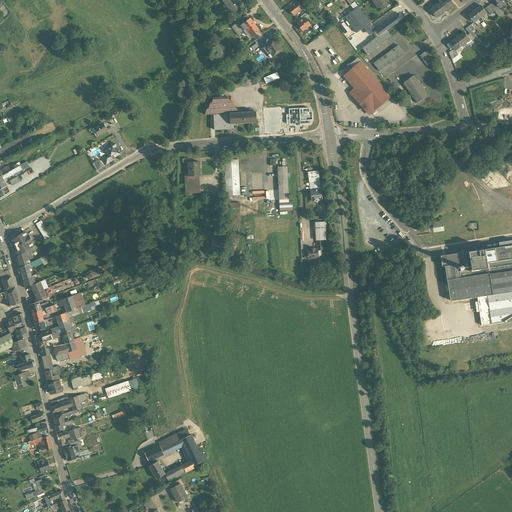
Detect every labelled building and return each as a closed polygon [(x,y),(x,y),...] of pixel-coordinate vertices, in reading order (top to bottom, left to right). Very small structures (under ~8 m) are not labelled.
[(242,8),(235,0),(221,0),(225,5),(227,4),(234,14),(242,8)] [(373,0),(372,1),(375,5),(377,4),(381,10),(380,10),(380,11),(389,4),(386,0),(373,0)] [(451,0),(445,0),(441,3),(447,10),(455,4),(451,0)] [(296,2),(293,5),(289,8),(290,10),(292,14),(293,14),(294,15),(302,9),(296,2)] [(503,13),(494,2),(490,5),(495,11),(499,16),(503,13)] [(434,8),(437,12),(434,14),(437,18),(447,10),(441,3),(434,8)] [(482,5),(475,10),(481,17),(486,13),(487,12),(482,5)] [(495,11),(490,5),(486,8),(490,14),(495,11)] [(373,27),(358,7),(344,17),(347,21),(349,24),(356,33),(364,27),(367,31),(373,27)] [(475,10),(469,15),(474,22),(481,17),(475,10)] [(398,13),(375,30),(379,35),(386,30),(387,30),(402,19),(398,13)] [(258,29),(250,18),(250,19),(244,23),(240,26),(244,30),(246,29),(252,38),(257,34),(255,31),(258,29)] [(304,19),(303,20),(302,21),(301,20),(299,22),(300,22),(297,24),(298,26),(301,30),(301,29),(302,31),(305,29),(306,30),(308,28),(307,28),(310,26),(308,24),(309,24),(306,20),(304,19)] [(346,26),(349,24),(347,21),(339,27),(345,35),(350,31),(346,26)] [(240,26),(237,23),(231,27),(238,36),(241,34),(240,33),(244,30),(240,26)] [(374,39),(362,48),(367,55),(391,37),(387,30),(386,30),(379,35),(374,39)] [(465,32),(458,38),(463,45),(463,46),(466,43),(466,42),(470,39),(468,36),(468,35),(467,34),(465,32)] [(458,38),(450,44),(455,51),(460,47),(463,45),(458,38)] [(275,41),(272,44),(270,42),(265,46),(265,47),(263,48),(268,55),(270,54),(273,57),(282,50),(275,41)] [(65,45),(54,51),(56,55),(67,50),(65,45)] [(398,46),(373,63),(378,71),(379,71),(403,53),(404,53),(398,45),(397,45),(398,46)] [(435,61),(429,51),(429,50),(421,56),(427,66),(436,61),(435,60),(435,61)] [(350,65),(353,68),(360,61),(357,58),(350,65)] [(391,97),(360,61),(353,68),(343,76),(354,89),(349,93),(354,98),(355,98),(357,100),(357,102),(366,112),(367,111),(369,113),(370,114),(374,111),(391,97)] [(467,68),(471,72),(479,66),(476,62),(467,68)] [(428,96),(414,76),(403,83),(418,104),(428,96)] [(228,97),(213,98),(212,103),(210,103),(208,109),(207,109),(205,115),(214,114),(214,130),(237,129),(237,124),(230,124),(229,113),(238,113),(235,107),(234,108),(232,102),(230,102),(228,97)] [(10,101),(1,104),(0,104),(0,112),(12,107),(10,101)] [(285,114),(286,125),(289,125),(295,125),(295,127),(312,126),(311,122),(312,122),(312,111),(309,111),(309,107),(287,108),(288,114),(285,114)] [(238,113),(229,113),(230,124),(237,124),(256,123),(256,112),(238,113)] [(99,125),(94,128),(97,132),(95,133),(97,137),(107,131),(102,122),(99,125)] [(112,143),(108,146),(107,145),(104,148),(106,151),(107,153),(101,158),(106,165),(113,160),(112,159),(120,154),(115,148),(116,147),(116,146),(115,144),(114,143),(112,143)] [(104,166),(99,159),(93,164),(97,171),(104,166)] [(238,160),(225,160),(227,196),(240,195),(238,160)] [(23,161),(10,169),(11,171),(20,166),(24,163),(23,161)] [(190,163),(188,163),(189,163),(190,167),(188,167),(189,172),(186,172),(186,177),(189,177),(199,176),(200,176),(199,162),(190,163)] [(9,166),(0,171),(0,176),(1,176),(3,175),(11,171),(10,169),(9,166)] [(3,175),(1,176),(3,179),(6,179),(19,172),(22,169),(20,166),(11,171),(3,175)] [(286,167),(282,167),(278,167),(279,200),(289,199),(287,167),(286,167)] [(318,171),(308,172),(309,182),(310,182),(319,181),(318,171)] [(189,177),(186,177),(185,177),(186,194),(193,193),(200,193),(199,176),(189,177)] [(319,181),(310,182),(311,191),(313,191),(314,190),(317,189),(321,192),(319,181)] [(317,189),(314,190),(313,191),(311,191),(311,192),(311,195),(309,197),(317,203),(318,201),(322,201),(321,192),(317,189)] [(289,202),(279,203),(280,211),(292,210),(292,202),(289,202)] [(51,236),(41,221),(36,224),(45,240),(51,236)] [(325,222),(315,223),(316,241),(317,241),(317,249),(317,250),(322,250),(322,240),(326,240),(325,222)] [(25,232),(12,240),(15,244),(14,245),(16,244),(17,247),(15,248),(17,247),(18,250),(16,252),(19,256),(29,250),(34,246),(32,243),(33,243),(28,235),(27,235),(25,232)] [(511,245),(511,246),(511,241),(500,243),(500,247),(487,249),(457,254),(441,256),(443,267),(446,266),(451,301),(478,297),(482,326),(506,322),(505,321),(511,316),(511,245)] [(420,251),(411,242),(413,244),(411,246),(415,249),(416,257),(422,256),(422,251),(420,251)] [(317,249),(307,249),(307,250),(308,259),(318,258),(317,250),(317,249)] [(19,256),(18,256),(21,268),(29,264),(30,263),(29,261),(33,258),(31,253),(29,250),(19,256)] [(30,263),(29,264),(31,268),(34,266),(35,267),(42,262),(40,258),(30,263)] [(29,264),(21,268),(24,280),(31,277),(28,270),(32,268),(31,268),(29,264)] [(101,265),(88,271),(92,279),(101,275),(99,270),(103,269),(101,265)] [(31,277),(24,280),(26,289),(31,286),(35,284),(32,276),(31,277)] [(8,278),(2,280),(6,291),(14,287),(11,277),(8,278)] [(35,284),(31,286),(35,294),(44,290),(40,282),(35,284)] [(18,299),(14,287),(6,291),(0,293),(0,298),(0,299),(5,298),(4,297),(8,295),(9,298),(10,298),(11,301),(7,302),(8,307),(19,303),(18,299)] [(44,290),(35,294),(39,302),(51,297),(50,294),(51,294),(50,291),(49,291),(48,288),(44,290)] [(80,293),(72,296),(76,309),(84,306),(80,293)] [(76,309),(72,296),(59,301),(60,303),(61,307),(65,306),(67,313),(69,312),(76,309)] [(48,302),(40,305),(39,302),(30,305),(32,313),(45,309),(50,307),(48,302)] [(69,312),(71,318),(72,317),(92,310),(91,307),(91,306),(91,304),(69,312)] [(50,307),(45,309),(46,311),(47,314),(57,311),(55,305),(50,307)] [(45,309),(32,313),(35,324),(43,321),(42,317),(43,317),(41,313),(46,311),(45,309)] [(67,313),(56,317),(60,327),(61,331),(76,326),(72,317),(71,318),(69,312),(67,313)] [(22,314),(12,317),(14,322),(16,328),(25,324),(24,319),(22,314)] [(43,321),(35,324),(37,332),(46,329),(44,324),(43,321)] [(76,326),(61,331),(66,346),(68,352),(76,350),(73,340),(71,333),(72,333),(76,332),(74,328),(74,327),(76,326)] [(18,331),(15,332),(16,336),(22,334),(22,336),(19,337),(21,340),(24,339),(28,337),(28,334),(25,328),(18,331)] [(11,337),(10,334),(0,338),(0,353),(12,347),(14,346),(11,337)] [(48,336),(38,339),(40,347),(47,346),(46,341),(52,339),(51,335),(48,336)] [(76,350),(68,352),(70,358),(70,360),(86,355),(81,338),(73,340),(76,350)] [(21,340),(14,343),(15,346),(14,346),(12,347),(14,351),(14,352),(20,349),(27,347),(24,339),(21,340)] [(47,346),(40,347),(42,357),(49,354),(47,346)] [(66,346),(54,350),(56,356),(68,352),(66,346)] [(68,352),(56,356),(58,362),(70,358),(68,352)] [(25,356),(25,354),(20,356),(21,358),(22,361),(19,361),(16,363),(17,365),(20,364),(23,363),(31,360),(29,354),(25,356)] [(60,367),(52,369),(49,354),(42,357),(45,372),(51,370),(53,376),(56,375),(56,372),(60,371),(61,371),(60,367)] [(31,360),(23,363),(24,368),(25,368),(31,366),(31,365),(34,364),(33,359),(31,360)] [(53,376),(51,370),(45,372),(48,383),(58,381),(56,375),(53,376)] [(22,374),(14,377),(18,389),(28,386),(28,385),(27,385),(25,379),(26,379),(25,377),(30,376),(29,372),(28,372),(22,374)] [(101,373),(89,376),(91,381),(103,378),(101,373)] [(71,380),(73,389),(92,384),(91,381),(89,376),(89,375),(71,380)] [(108,399),(139,388),(136,379),(105,389),(108,399)] [(58,381),(48,383),(48,384),(49,387),(49,388),(49,387),(50,390),(49,390),(50,390),(51,394),(50,394),(51,394),(62,391),(59,380),(58,381)] [(77,396),(70,399),(70,401),(72,406),(74,411),(78,409),(81,408),(80,403),(77,396)] [(57,401),(58,405),(60,404),(70,401),(70,399),(69,397),(57,401)] [(60,404),(62,410),(72,406),(70,401),(60,404)] [(53,407),(51,407),(53,413),(62,410),(60,404),(58,405),(53,407)] [(29,409),(28,409),(24,411),(26,417),(35,415),(34,410),(34,408),(29,409)] [(98,411),(92,413),(94,419),(100,417),(98,411)] [(44,412),(37,415),(30,417),(33,423),(46,418),(44,412)] [(122,412),(113,415),(115,420),(124,416),(122,412)] [(62,415),(54,417),(56,426),(62,424),(64,423),(63,417),(62,415)] [(156,424),(152,415),(148,417),(153,426),(156,424)] [(56,426),(55,426),(56,432),(63,429),(63,426),(72,424),(71,421),(64,423),(62,424),(56,426)] [(41,426),(27,431),(29,434),(37,431),(38,433),(48,430),(47,425),(41,426)] [(72,430),(68,432),(70,437),(71,440),(68,441),(69,444),(70,444),(74,442),(74,439),(80,437),(77,428),(74,430),(72,430)] [(185,429),(171,436),(175,442),(179,440),(188,436),(185,429)] [(48,430),(38,433),(36,433),(38,439),(49,436),(48,430)] [(36,433),(29,436),(31,442),(33,441),(38,439),(36,433)] [(203,462),(191,435),(188,436),(179,440),(182,448),(189,461),(192,467),(193,467),(203,462)] [(171,436),(158,442),(159,444),(160,446),(161,449),(175,442),(171,436)] [(74,442),(70,444),(71,449),(73,449),(78,447),(78,449),(82,448),(80,440),(74,442)] [(175,442),(161,449),(164,455),(165,456),(182,448),(179,440),(175,442)] [(51,445),(45,446),(45,448),(42,449),(38,450),(40,454),(46,451),(52,449),(51,445)] [(155,449),(145,454),(149,462),(164,455),(161,449),(160,446),(155,449)] [(76,459),(71,460),(71,462),(77,460),(79,459),(78,458),(84,457),(85,457),(83,452),(79,453),(74,454),(76,459)] [(42,460),(37,462),(41,473),(51,469),(47,460),(43,462),(42,460)] [(165,474),(167,479),(168,480),(175,476),(176,478),(194,469),(193,467),(192,467),(189,461),(165,474)] [(165,474),(158,462),(149,467),(156,479),(165,474)] [(165,474),(159,478),(161,482),(164,480),(167,479),(165,474)] [(41,480),(35,482),(38,490),(31,493),(25,495),(27,499),(29,498),(30,499),(33,498),(46,492),(41,480)] [(172,488),(170,489),(169,490),(171,492),(172,492),(176,499),(175,500),(176,502),(178,502),(178,503),(187,497),(180,484),(172,488)] [(62,491),(54,494),(44,498),(48,508),(53,506),(51,501),(58,498),(60,503),(65,500),(62,491)] [(65,511),(69,510),(65,500),(60,503),(53,506),(55,511),(61,508),(62,511),(65,511)] [(152,501),(146,505),(150,511),(153,511),(157,510),(152,501)]
